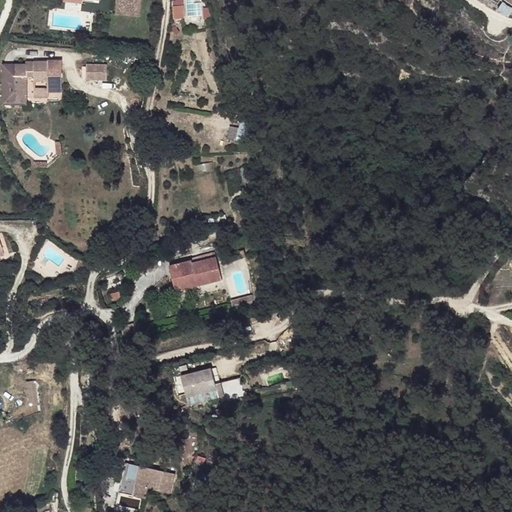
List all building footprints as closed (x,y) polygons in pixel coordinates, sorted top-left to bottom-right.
[(211,15),(210,7),(203,8),(202,0),(184,0),(186,17),(211,15)] [(508,17),(511,11),(511,3),(506,0),(504,0),(498,10),(508,17)] [(180,32),(176,26),(172,29),(175,34),(180,32)] [(149,75),(153,64),(144,61),(140,72),(149,75)] [(62,92),(62,70),(59,70),(48,70),(48,62),(34,62),(34,67),(27,67),(27,65),(15,65),(15,104),(27,104),(26,76),(34,76),(34,81),(48,81),(48,88),(48,92),(62,92)] [(107,80),(107,64),(87,64),(86,80),(107,80)] [(48,92),(48,88),(34,88),(34,97),(48,97),(48,92)] [(250,143),(256,115),(243,113),(240,129),(230,126),(228,138),(250,143)] [(250,179),(247,167),(241,168),(246,194),(252,193),(250,179)] [(196,230),(227,222),(225,214),(194,223),(196,230)] [(222,280),(215,252),(203,255),(204,260),(197,262),(196,257),(196,256),(189,258),(189,261),(170,267),(174,287),(197,281),(198,286),(222,280)] [(87,262),(80,259),(75,271),(82,274),(87,262)] [(153,269),(149,260),(137,265),(141,275),(153,269)] [(176,292),(198,286),(197,281),(174,287),(176,292)] [(172,298),(170,291),(164,293),(165,299),(172,298)] [(121,299),(119,292),(111,294),(113,301),(121,299)] [(241,304),(240,298),(231,301),(233,306),(241,304)] [(105,379),(107,371),(114,372),(115,367),(109,366),(109,365),(96,363),(92,376),(105,379)] [(243,391),(240,378),(216,384),(212,369),(182,376),(187,397),(217,389),(219,397),(243,391)] [(36,382),(26,383),(29,404),(39,403),(36,382)] [(219,397),(217,389),(187,397),(189,405),(219,397)] [(119,457),(119,444),(110,444),(111,457),(119,457)] [(170,493),(175,474),(125,463),(118,492),(146,499),(148,488),(170,493)]
